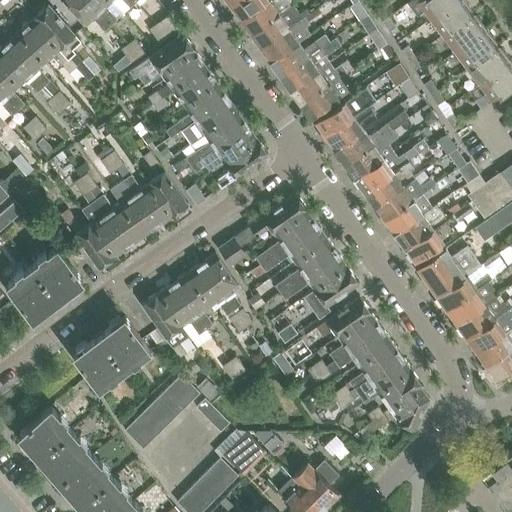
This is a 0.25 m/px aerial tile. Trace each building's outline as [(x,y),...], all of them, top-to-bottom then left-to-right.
[(105,28),(111,23),(90,0),(67,0),(87,22),(94,16),(105,28)] [(90,0),(111,23),(124,11),(113,0),(90,0)] [(113,0),(124,11),(136,0),(113,0)] [(264,0),(232,0),(228,3),(239,18),(264,0)] [(248,31),(293,1),(292,0),(264,0),(239,18),(248,31)] [(359,18),(368,12),(359,0),(354,0),(353,1),(349,4),(359,18)] [(429,18),(453,0),(409,0),(407,1),(417,14),(423,10),(429,18)] [(442,35),(472,12),(468,7),(470,6),(465,0),(453,0),(429,18),(442,35)] [(259,46),(304,14),(309,10),(306,6),(300,10),(293,1),(248,31),(259,46)] [(81,38),(76,33),(48,2),(34,16),(77,65),(89,79),(95,73),(72,47),(81,38)] [(309,12),(305,15),(308,19),(309,21),(322,13),(317,6),(309,12)] [(368,32),(377,27),(368,12),(359,18),(368,32)] [(454,51),(486,27),(478,15),(476,17),(472,12),(442,35),(454,51)] [(268,60),(299,39),(310,31),(304,22),(308,19),(305,15),(304,14),(259,46),(268,60)] [(70,71),(77,65),(34,16),(18,30),(45,60),(52,54),(60,63),(62,62),(70,71)] [(395,26),(388,16),(382,20),(389,30),(395,26)] [(156,23),(165,36),(172,32),(162,18),(156,23)] [(158,41),(165,36),(156,23),(148,27),(158,41)] [(368,32),(378,47),(386,41),(377,27),(368,32)] [(466,67),(497,45),(493,40),(495,39),(486,27),(454,51),(466,67)] [(40,65),(45,60),(18,30),(5,42),(63,108),(71,101),(59,88),(57,91),(47,81),(51,77),(40,65)] [(161,72),(195,49),(183,32),(149,55),(161,72)] [(279,74),(329,39),(324,32),(304,46),(299,39),(268,60),(279,74)] [(289,88),(330,59),(325,53),(340,42),(335,35),(329,39),(279,74),(289,88)] [(128,42),(138,56),(144,51),(134,38),(128,42)] [(59,112),(63,108),(5,42),(0,45),(0,62),(19,84),(27,77),(59,112)] [(130,61),(138,56),(128,42),(120,48),(130,61)] [(386,57),(394,51),(387,42),(379,48),(386,57)] [(408,60),(415,55),(407,45),(400,49),(408,60)] [(478,84),(511,59),(502,48),(500,49),(497,45),(466,67),(478,84)] [(172,88),(206,65),(195,49),(161,72),(172,88)] [(408,60),(415,70),(422,65),(415,55),(408,60)] [(347,69),(352,65),(346,57),(334,66),(330,59),(289,88),(299,102),(347,69)] [(481,108),(491,100),(511,84),(511,61),(511,59),(478,84),(485,92),(475,99),(481,108)] [(399,61),(389,68),(397,79),(399,82),(409,75),(399,61)] [(14,89),(19,84),(0,62),(0,87),(18,107),(25,101),(14,89)] [(184,105),(217,81),(206,65),(172,88),(184,105)] [(352,76),(349,72),(347,69),(299,102),(309,116),(350,87),(346,81),(352,76)] [(418,88),(409,75),(399,82),(408,95),(418,88)] [(430,94),(437,89),(429,79),(423,83),(430,94)] [(171,135),(227,96),(217,81),(184,105),(190,113),(167,129),(171,135)] [(344,100),(315,121),(325,135),(354,114),(370,102),(376,98),(366,84),(344,100)] [(12,112),(18,107),(0,87),(0,100),(1,100),(12,112)] [(153,101),(164,94),(160,88),(149,95),(153,101)] [(437,89),(430,94),(437,104),(444,99),(437,89)] [(164,94),(153,101),(159,109),(169,101),(164,94)] [(190,142),(237,109),(227,96),(171,135),(176,142),(185,135),(190,142)] [(354,114),(325,135),(335,149),(364,128),(359,121),(375,109),(370,102),(354,114)] [(430,108),(425,112),(424,119),(427,123),(436,116),(430,108)] [(191,163),(247,124),(237,109),(190,142),(196,150),(186,157),(191,163)] [(364,128),(335,149),(345,163),(394,128),(409,117),(404,109),(368,134),(364,128)] [(446,117),(454,128),(460,124),(452,113),(446,117)] [(29,120),(41,132),(47,126),(36,114),(29,120)] [(35,138),(41,132),(29,120),(23,125),(35,138)] [(223,161),(257,138),(247,124),(191,163),(196,171),(219,155),(223,161)] [(394,128),(345,163),(355,177),(394,149),(389,141),(398,135),(394,128)] [(148,129),(141,135),(147,143),(155,138),(148,129)] [(447,132),(437,139),(447,153),(456,146),(447,133),(447,132)] [(43,136),(37,141),(48,152),(53,147),(43,136)] [(257,138),(223,161),(229,169),(216,178),(222,186),(268,153),(257,138)] [(423,138),(414,145),(419,152),(428,145),(423,138)] [(414,145),(404,152),(409,159),(419,152),(414,145)] [(456,146),(447,153),(457,167),(466,161),(456,146)] [(167,147),(160,152),(166,160),(173,155),(167,147)] [(141,186),(131,172),(114,148),(107,153),(124,177),(157,224),(171,214),(148,181),(141,186)] [(158,160),(150,149),(143,154),(150,165),(158,160)] [(394,149),(355,177),(365,191),(409,159),(404,152),(399,155),(394,149)] [(107,154),(100,158),(110,171),(116,166),(107,154)] [(409,159),(365,191),(374,205),(415,175),(411,169),(414,166),(409,159)] [(466,161),(457,167),(467,182),(479,173),(469,159),(466,161)] [(21,166),(27,173),(34,168),(28,160),(21,166)] [(85,160),(75,167),(80,174),(90,167),(85,160)] [(470,191),(467,193),(471,199),(483,216),(498,206),(505,200),(510,197),(511,196),(511,195),(511,162),(501,170),(485,182),(484,181),(470,191)] [(148,181),(171,214),(188,203),(165,169),(148,181)] [(112,206),(103,192),(88,170),(81,175),(131,243),(143,234),(120,200),(112,206)] [(11,172),(0,181),(0,183),(7,191),(19,181),(11,172)] [(467,182),(465,183),(470,191),(484,181),(479,173),(467,182)] [(115,254),(131,243),(81,175),(75,180),(99,215),(91,220),(115,254)] [(415,175),(374,205),(384,219),(423,191),(430,186),(436,182),(431,176),(429,177),(421,183),(415,175)] [(157,224),(124,177),(110,187),(120,200),(143,234),(157,224)] [(186,188),(196,203),(205,197),(195,182),(186,188)] [(0,183),(0,201),(9,194),(7,191),(0,183)] [(423,191),(384,219),(394,233),(424,212),(433,205),(428,196),(434,192),(430,186),(423,191)] [(273,232),(307,208),(296,192),(248,225),(256,235),(259,233),(264,239),(273,232)] [(0,229),(25,208),(16,198),(16,199),(0,212),(0,229)] [(511,199),(481,222),(490,234),(511,218),(511,199)] [(447,216),(404,246),(414,261),(444,240),(455,232),(450,225),(471,210),(472,209),(467,202),(466,202),(460,207),(450,214),(447,216)] [(424,212),(394,233),(404,246),(447,216),(437,203),(433,205),(424,212)] [(115,254),(91,220),(82,206),(72,213),(68,207),(61,212),(69,222),(99,265),(115,254)] [(260,263),(317,223),(307,208),(273,232),(278,240),(255,256),(260,263)] [(293,261),(327,237),(317,223),(260,263),(252,268),(256,275),(265,269),(265,271),(288,254),(293,261)] [(234,236),(218,247),(229,263),(245,252),(234,236)] [(279,291),(338,253),(327,237),(293,261),(298,268),(275,284),(279,291)] [(58,244),(6,283),(31,317),(83,278),(58,244)] [(479,264),(471,251),(465,244),(452,253),(446,245),(415,268),(435,295),(475,267),(479,264)] [(201,260),(234,307),(240,303),(231,289),(238,284),(214,251),(201,260)] [(312,289),(347,265),(338,253),(279,291),(284,299),(308,282),(312,289)] [(236,311),(234,307),(201,260),(187,270),(211,304),(216,300),(226,313),(227,312),(239,329),(246,325),(236,311)] [(347,265),(312,289),(324,306),(359,282),(347,265)] [(445,309),(488,279),(491,277),(487,271),(481,276),(475,267),(435,295),(445,309)] [(203,309),(211,304),(187,270),(173,280),(206,327),(212,322),(203,309)] [(455,323),(495,295),(491,289),(494,287),(488,279),(445,309),(455,323)] [(191,337),(206,327),(173,280),(158,290),(182,324),(189,334),(191,337)] [(180,340),(189,334),(182,324),(158,290),(142,302),(179,355),(187,349),(180,340)] [(255,308),(264,302),(257,293),(249,298),(255,308)] [(338,335),(371,312),(358,295),(316,324),(323,334),(332,327),(338,335)] [(465,337),(511,303),(511,299),(509,295),(500,302),(495,295),(455,323),(465,337)] [(475,351),(505,330),(499,323),(511,313),(511,303),(465,337),(475,351)] [(236,311),(246,325),(253,320),(243,306),(236,311)] [(334,358),(381,326),(371,312),(338,335),(343,342),(329,351),(334,358)] [(74,353),(99,387),(151,349),(125,314),(74,353)] [(290,323),(277,332),(283,342),(296,332),(290,323)] [(316,325),(306,332),(311,340),(321,333),(316,325)] [(485,366),(511,346),(511,325),(505,330),(475,351),(485,366)] [(357,363),(391,340),(381,326),(334,358),(326,364),(322,358),(308,367),(318,381),(340,366),(353,357),(357,363)] [(273,350),(265,340),(259,345),(266,355),(273,350)] [(377,391),(410,368),(391,340),(357,363),(362,370),(349,379),(332,393),(342,407),(373,385),(377,391)] [(511,346),(485,366),(495,380),(511,367),(511,346)] [(273,356),(285,373),(293,367),(281,350),(273,356)] [(229,360),(238,373),(244,368),(235,355),(229,360)] [(230,378),(238,373),(229,360),(221,365),(230,378)] [(389,407),(422,384),(410,368),(377,391),(389,407)] [(197,389),(180,371),(123,427),(141,445),(197,389)] [(209,398),(217,390),(205,378),(197,386),(209,398)] [(422,384),(389,407),(397,418),(396,419),(414,427),(429,397),(421,386),(422,385),(422,384)] [(213,402),(211,403),(203,394),(193,403),(218,430),(229,419),(222,412),(213,402)] [(133,404),(128,397),(122,402),(127,409),(133,404)] [(371,419),(385,410),(381,404),(367,414),(371,419)] [(61,482),(93,454),(50,405),(18,433),(61,482)] [(365,436),(377,428),(391,418),(385,410),(371,419),(372,420),(360,428),(365,436)] [(264,448),(254,438),(245,430),(222,453),(240,471),(264,448)] [(274,434),(263,443),(273,454),(283,444),(274,434)] [(511,511),(511,450),(505,456),(501,451),(476,471),(480,477),(482,476),(508,511),(511,511)] [(87,511),(119,511),(133,500),(93,454),(61,482),(87,511)] [(187,511),(199,511),(237,474),(219,455),(175,500),(187,511)] [(339,492),(313,466),(307,460),(292,476),(324,508),(339,492)] [(298,511),(319,511),(324,508),(292,476),(277,491),(298,511)] [(220,501),(219,501),(227,509),(233,504),(225,496),(220,501)] [(157,511),(165,511),(173,505),(168,498),(167,499),(155,508),(157,511)] [(143,511),(133,500),(119,511),(143,511)] [(218,502),(208,511),(221,511),(225,509),(218,502)] [(277,511),(268,503),(259,511),(257,510),(255,511),(277,511)]
